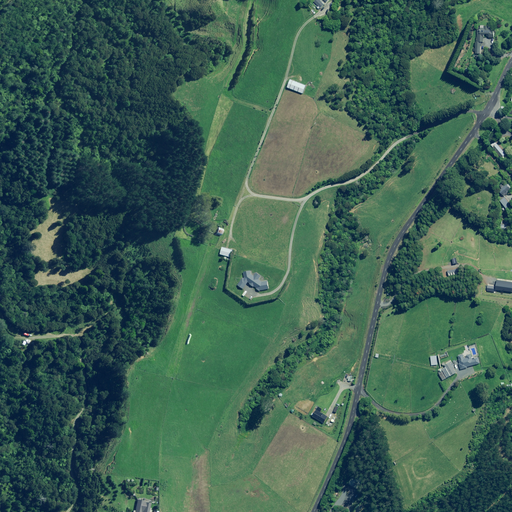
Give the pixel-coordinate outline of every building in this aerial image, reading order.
[(320,7),(321,8),(325,4),(321,0),(320,0),(325,0),(327,2),(328,0),(316,0),(315,1),(319,6),(318,7),(319,9),(320,7)] [(489,25),(481,25),(481,29),(478,29),(477,37),(476,41),(475,53),(480,53),(481,45),(482,42),(483,42),(484,33),(489,34),(489,37),(494,37),(494,31),(492,30),(492,28),(489,28),(489,25)] [(305,86),(290,80),(287,88),(302,94),(305,86)] [(505,154),(495,141),(490,145),(500,157),(505,154)] [(507,184),(503,186),(498,189),(500,191),(503,195),(507,192),(506,191),(510,188),(507,184)] [(510,205),(504,197),(500,201),(505,208),(510,205)] [(217,226),(211,224),(208,231),(214,234),(215,233),(220,235),(222,229),(217,227),(217,226)] [(233,250),(221,247),(219,254),(231,257),(233,250)] [(251,271),(244,271),(244,277),(244,279),(243,278),(238,285),(243,289),(247,283),(248,282),(250,283),(250,284),(254,286),(257,287),(256,288),(260,290),(269,288),(268,281),(262,281),(259,279),(261,276),(256,272),(254,276),(251,274),(251,271)] [(472,359),(471,354),(466,355),(467,358),(464,358),(463,354),(458,356),(459,363),(458,363),(460,369),(467,368),(466,367),(480,363),(478,358),(472,359)] [(447,369),(450,376),(456,373),(450,362),(444,365),(447,369)] [(438,370),(440,373),(439,374),(442,380),(450,376),(447,369),(442,372),(440,369),(438,370)] [(351,479),(349,484),(358,489),(361,485),(351,479)]
